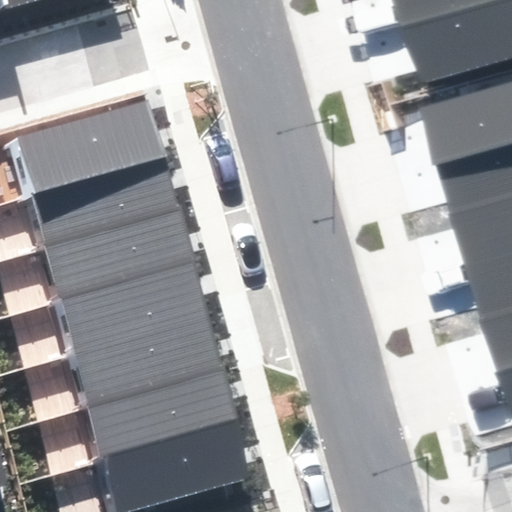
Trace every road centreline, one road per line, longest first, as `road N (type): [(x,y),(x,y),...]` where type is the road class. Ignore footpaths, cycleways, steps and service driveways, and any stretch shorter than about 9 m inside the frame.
road 1 (residential): [(390,511),(250,10)]
road 2 (residential): [(250,10),(0,78)]
